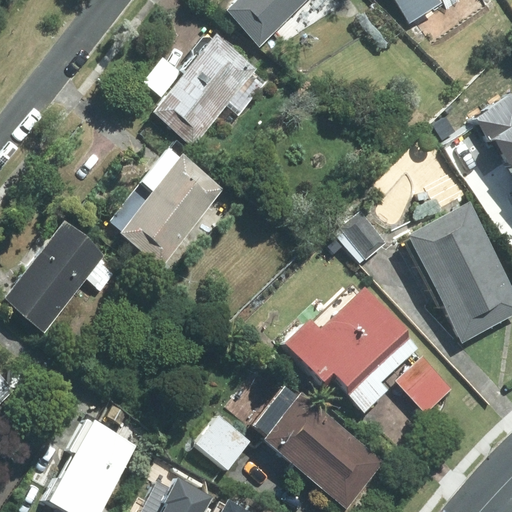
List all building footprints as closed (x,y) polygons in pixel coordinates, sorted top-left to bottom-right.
[(255,50),(305,0),(232,0),(219,14),(255,50)] [(388,0),(405,26),(436,6),(432,0),(388,0)] [(159,98),(146,115),(189,150),(223,108),(235,118),(264,81),(209,36),(178,74),(159,59),(140,83),(159,98)] [(157,270),(219,192),(175,157),(172,161),(161,152),(106,223),(117,232),(113,236),(157,270)] [(511,167),(485,184),(509,224),(504,227),(511,240),(511,167)] [(511,315),(511,300),(460,205),(399,238),(457,345),(511,315)] [(382,245),(355,213),(330,234),(357,266),(382,245)] [(96,264),(101,258),(57,225),(0,297),(0,303),(41,335),(83,281),(98,293),(111,276),(96,264)] [(376,384),(412,350),(356,291),(312,333),(301,321),(276,345),(316,386),(324,378),(359,415),(383,392),(376,384)] [(449,390),(418,358),(391,383),(422,416),(449,390)] [(0,402),(10,392),(0,382),(0,402)] [(256,442),(343,511),(381,465),(295,395),(291,400),(278,390),(247,428),(259,438),(256,442)] [(97,511),(132,448),(111,437),(123,415),(108,407),(99,424),(84,416),(63,453),(68,455),(41,505),(51,510),(50,511),(97,511)] [(247,444),(214,417),(191,446),(224,473),(247,444)] [(237,511),(220,502),(215,511),(237,511)]
